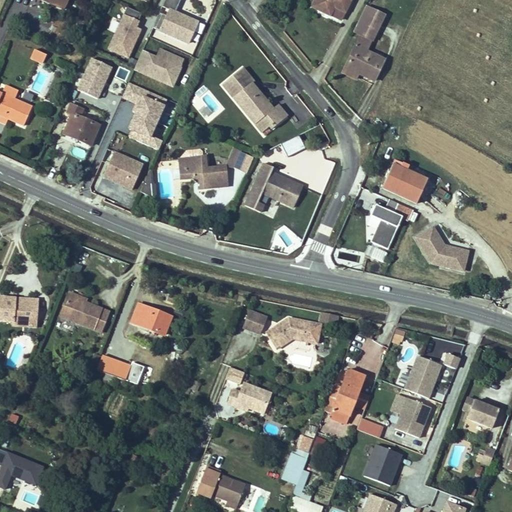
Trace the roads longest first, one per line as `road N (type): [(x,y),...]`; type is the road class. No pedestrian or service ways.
road 1 (residential): [(307,277),(348,175),(348,134),(234,0)]
road 2 (primary): [(0,171),(135,233),(307,277)]
road 3 (primary): [(307,277),(511,326)]
road 4 (unknown): [(85,210),(126,93)]
